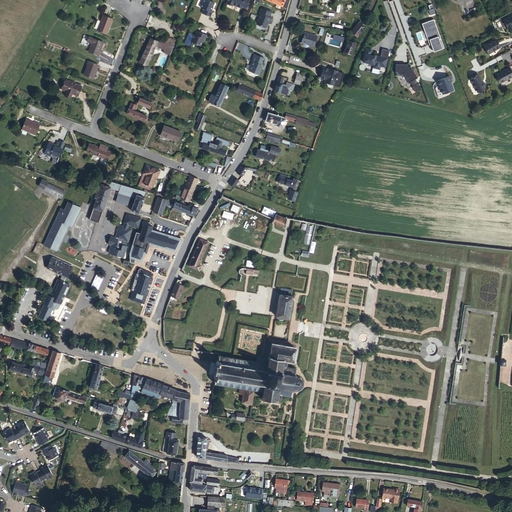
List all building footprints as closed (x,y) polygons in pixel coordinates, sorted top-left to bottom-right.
[(212,2),(206,0),(200,0),(198,8),(201,9),(199,14),(209,17),(211,13),(209,12),(210,10),(208,9),(209,7),(211,7),(212,2)] [(226,0),(225,4),(232,7),(232,6),(240,9),(241,8),(246,9),(250,1),(247,0),(226,0)] [(272,11),(262,8),(261,13),(262,14),(259,23),(268,26),(270,21),(272,22),(274,18),(270,16),(272,11)] [(112,19),(103,15),(97,30),(107,33),(112,19)] [(357,25),(352,32),(359,38),(361,35),(370,23),(362,18),(357,25)] [(434,19),(421,23),(429,46),(431,45),(434,52),(444,49),(434,19)] [(207,35),(197,31),(196,35),(193,35),(190,44),(200,47),(203,39),(205,39),(207,35)] [(314,47),(318,35),(305,32),(302,42),(314,47)] [(104,41),(94,37),(92,41),(88,51),(98,55),(104,41)] [(357,41),(350,38),(345,50),(352,53),(357,41)] [(159,46),(160,43),(160,42),(154,40),(145,63),(151,65),(159,46)] [(505,52),(500,44),(489,50),(492,59),(505,52)] [(327,50),(321,48),(318,59),(326,61),(328,56),(325,55),(327,50)] [(372,49),(365,48),(362,62),(369,63),(368,65),(372,66),(372,68),(380,70),(381,67),(386,68),(389,50),(382,48),(381,56),(371,54),(372,49)] [(339,60),(340,55),(335,53),(327,50),(325,55),(328,56),(339,60)] [(263,56),(253,53),(251,59),(252,60),(248,69),(259,73),(262,66),(261,62),(263,56)] [(98,66),(89,62),(84,75),(93,79),(98,66)] [(407,64),(395,64),(395,73),(402,73),(407,82),(410,81),(412,86),(411,87),(415,93),(422,89),(417,83),(415,79),(417,77),(411,68),(407,64)] [(332,69),(325,67),(322,77),(327,79),(327,81),(335,84),(339,70),(332,68),(332,69)] [(306,75),(300,72),(296,82),(303,84),(306,75)] [(511,84),(511,73),(500,80),(504,88),(511,84)] [(285,78),(281,76),(276,92),(292,98),(294,90),(297,91),(298,85),(293,84),(293,85),(287,84),(287,85),(283,84),(285,78)] [(449,76),(436,81),(442,95),(454,90),(449,76)] [(488,89),(484,79),(475,83),(482,98),(492,93),(490,88),(488,89)] [(55,92),(70,98),(74,85),(60,80),(55,92)] [(228,95),(232,86),(223,83),(219,93),(217,92),(216,95),(214,95),(211,102),(223,108),(226,99),(228,95)] [(240,90),(260,98),(262,99),(264,92),(241,83),(239,89),(240,90)] [(138,100),(152,106),(154,99),(139,93),(137,99),(138,100)] [(133,110),(129,109),(126,115),(148,122),(149,116),(133,110)] [(197,129),(203,130),(209,115),(203,112),(197,129)] [(285,113),(284,119),(285,119),(296,122),(298,117),(285,113)] [(285,119),(284,119),(268,115),(266,122),(277,124),(277,126),(283,128),(285,119)] [(309,119),(298,117),(296,122),(308,125),(309,120),(309,119)] [(40,125),(26,119),(22,130),(23,130),(21,133),(26,135),(27,132),(35,135),(40,125)] [(181,132),(163,124),(159,135),(176,142),(181,132)] [(233,141),(213,134),(204,131),(202,136),(203,136),(201,141),(205,143),(203,148),(227,156),(230,148),(224,146),(225,143),(232,145),(233,141)] [(296,142),(279,138),(278,141),(290,144),(289,145),(295,146),(296,142)] [(49,142),(44,154),(51,156),(53,157),(51,162),(56,164),(65,142),(61,140),(59,145),(49,142)] [(103,152),(104,151),(100,149),(101,146),(94,143),(93,147),(82,142),(78,150),(95,157),(93,163),(98,165),(100,159),(101,159),(103,152)] [(259,150),(257,157),(276,161),(278,154),(277,154),(278,152),(281,153),(283,147),(273,145),(272,150),(262,148),(262,150),(259,150)] [(137,180),(146,184),(149,176),(151,177),(152,173),(141,169),(137,180)] [(188,179),(182,176),(179,186),(177,186),(173,198),(180,201),(188,179)] [(240,179),(235,176),(230,184),(235,187),(240,179)] [(295,188),(297,178),(292,177),(292,181),(279,178),(278,184),(295,188)] [(48,191),(51,185),(45,182),(45,180),(40,178),(36,185),(42,187),(41,188),(43,190),(48,191)] [(99,178),(97,182),(102,183),(99,192),(97,191),(92,202),(95,203),(93,208),(101,211),(103,211),(111,190),(118,192),(121,185),(106,181),(99,178)] [(52,184),(51,185),(48,191),(58,197),(62,191),(52,184)] [(133,188),(121,185),(118,192),(115,192),(130,197),(131,194),(133,188)] [(289,190),(287,200),(295,202),(298,191),(289,190)] [(140,197),(138,196),(131,194),(130,197),(126,210),(135,213),(140,197)] [(145,201),(152,204),(154,197),(147,194),(145,201)] [(157,215),(162,200),(154,197),(152,204),(149,212),(157,215)] [(165,200),(163,199),(161,207),(167,209),(169,201),(165,200)] [(70,236),(65,234),(69,226),(72,228),(82,208),(68,201),(64,209),(61,208),(43,244),(57,251),(62,241),(67,243),(70,236)] [(192,211),(194,208),(188,205),(186,207),(169,201),(167,209),(189,217),(192,211)] [(101,211),(93,208),(90,220),(96,222),(98,222),(101,211)] [(130,217),(116,212),(113,218),(114,219),(114,221),(127,225),(130,217)] [(272,223),(283,228),(287,219),(276,214),(272,223)] [(142,221),(134,219),(131,226),(140,229),(142,221)] [(149,243),(176,251),(181,241),(151,230),(153,224),(150,223),(150,222),(143,220),(142,225),(143,226),(140,233),(137,232),(135,239),(130,254),(130,262),(134,263),(135,259),(141,260),(143,257),(145,252),(146,252),(148,246),(149,243)] [(127,231),(124,230),(123,230),(124,229),(119,227),(116,237),(112,241),(110,247),(112,248),(110,256),(114,257),(114,255),(117,256),(119,257),(119,258),(124,259),(128,248),(125,247),(127,243),(129,244),(130,239),(128,238),(129,236),(131,236),(133,232),(127,230),(127,231)] [(112,241),(116,237),(111,235),(108,246),(110,247),(112,241)] [(199,265),(209,243),(200,239),(188,266),(199,270),(201,266),(199,265)] [(47,267),(65,275),(67,276),(72,267),(52,258),(47,267)] [(148,296),(153,278),(152,277),(153,274),(141,270),(140,274),(139,274),(134,292),(147,295),(148,296)] [(64,282),(62,281),(59,279),(50,299),(63,306),(66,301),(63,300),(69,284),(64,282)] [(184,286),(176,283),(171,296),(178,299),(184,286)] [(147,295),(134,292),(132,291),(130,296),(145,301),(147,295)] [(279,317),(290,319),(293,299),(293,296),(279,294),(276,313),(276,317),(279,317)] [(63,306),(50,299),(39,322),(52,329),(63,306)] [(102,306),(100,311),(125,323),(127,318),(102,306)] [(0,342),(11,346),(12,344),(14,339),(5,336),(0,334),(0,342)] [(30,341),(14,337),(14,339),(12,344),(28,349),(30,341)] [(47,345),(32,341),(31,348),(49,354),(51,347),(47,345)] [(271,351),(269,362),(285,365),(293,366),(295,352),(271,348),(271,351)] [(59,350),(55,349),(48,365),(47,368),(46,371),(40,382),(49,384),(63,352),(59,350)] [(232,357),(219,355),(219,358),(216,359),(215,364),(218,364),(217,368),(216,373),(214,372),(213,376),(216,377),(215,382),(216,383),(241,386),(240,393),(245,393),(244,402),(254,404),(256,389),(265,390),(264,398),(279,400),(279,399),(281,398),(283,398),(283,397),(283,395),(282,394),(281,394),(281,393),(292,394),(293,389),(296,389),(298,389),(300,387),(301,385),(301,383),(301,382),(300,380),(299,379),(297,379),(296,378),(295,379),(295,375),(284,373),(284,372),(286,372),(288,372),(289,371),(289,369),(289,367),(287,367),(285,366),(285,365),(269,362),(232,357)] [(33,361),(31,367),(39,369),(41,363),(33,361)] [(9,373),(22,376),(22,375),(25,367),(23,367),(21,366),(21,368),(11,365),(9,373)] [(25,367),(22,375),(30,378),(31,374),(37,375),(38,371),(25,367)] [(103,371),(96,369),(89,389),(96,391),(103,371)] [(142,384),(144,377),(136,375),(134,382),(142,384)] [(165,391),(167,384),(144,377),(142,384),(147,385),(146,389),(154,392),(155,389),(165,391)] [(177,397),(179,389),(179,388),(176,387),(167,384),(165,391),(164,392),(177,397)] [(61,398),(83,403),(84,402),(85,397),(68,392),(68,391),(62,389),(62,391),(57,389),(54,399),(60,400),(61,398)] [(185,415),(190,416),(193,393),(179,389),(177,397),(176,398),(187,401),(185,415)] [(32,399),(28,407),(33,410),(37,401),(32,399)] [(117,404),(93,399),(91,405),(115,410),(117,404)] [(184,421),(185,415),(168,413),(168,415),(164,414),(163,419),(184,421)] [(231,418),(254,422),(254,419),(245,418),(245,414),(237,413),(236,415),(232,414),(231,418)] [(7,429),(2,431),(7,442),(12,440),(13,442),(26,435),(26,433),(30,431),(25,419),(21,421),(21,420),(17,423),(18,426),(11,429),(9,426),(6,428),(7,429)] [(38,440),(41,446),(51,441),(48,435),(50,434),(47,427),(36,433),(39,439),(38,440)] [(177,430),(168,428),(166,435),(170,436),(167,450),(174,452),(179,437),(175,436),(177,430)] [(111,430),(110,436),(140,445),(142,439),(140,438),(138,438),(134,437),(111,430)] [(197,458),(240,462),(240,458),(227,457),(227,455),(206,453),(207,439),(198,438),(197,458)] [(102,441),(100,449),(117,454),(119,446),(102,441)] [(52,444),(42,449),(45,454),(46,454),(49,458),(60,453),(56,446),(53,446),(52,444)] [(124,448),(120,453),(147,474),(151,471),(152,469),(124,448)] [(182,463),(168,461),(166,472),(181,475),(182,463)] [(32,471),(26,474),(33,488),(39,485),(38,483),(44,479),(46,481),(52,478),(45,463),(38,466),(40,469),(33,472),(32,471)] [(223,473),(221,468),(220,469),(191,467),(189,482),(200,483),(201,478),(197,477),(194,477),(194,473),(197,473),(219,476),(219,473),(223,473)] [(181,475),(166,472),(166,476),(169,476),(168,482),(180,483),(181,475)] [(21,481),(17,480),(13,495),(17,496),(17,494),(26,497),(29,487),(25,486),(26,484),(21,483),(21,481)] [(274,482),(273,490),(286,492),(286,486),(289,487),(289,484),(274,482)] [(325,493),(326,493),(331,492),(332,487),(332,484),(323,484),(322,489),(326,489),(325,493)] [(331,492),(326,493),(327,497),(338,498),(339,485),(335,485),(335,487),(332,487),(331,492)] [(189,487),(188,493),(216,496),(217,488),(189,487)] [(262,489),(246,488),(246,496),(261,498),(262,489)] [(382,497),(391,499),(391,502),(397,503),(399,490),(384,488),(382,497)] [(299,502),(305,502),(306,495),(297,493),(296,498),(299,499),(299,502)] [(306,495),(305,502),(305,506),(312,507),(313,494),(306,495)] [(356,499),(355,506),(366,508),(367,500),(356,499)] [(421,507),(422,501),(408,499),(408,505),(412,506),(415,506),(421,507)]
